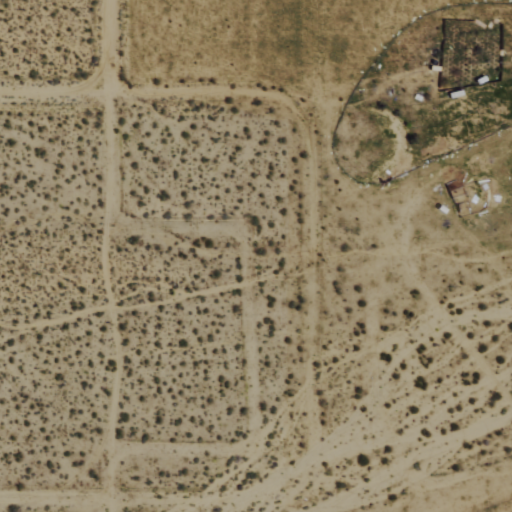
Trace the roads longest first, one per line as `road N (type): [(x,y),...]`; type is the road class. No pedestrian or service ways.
road 1 (track): [(300,105),(0,100)]
road 2 (track): [(285,492),(102,508),(0,502)]
